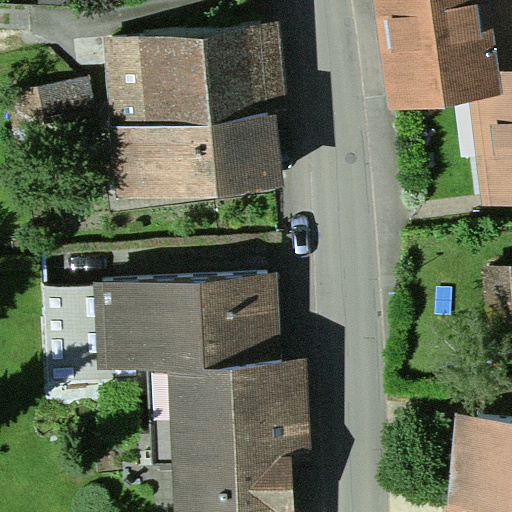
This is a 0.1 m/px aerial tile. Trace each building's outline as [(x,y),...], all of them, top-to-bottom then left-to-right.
[(501,70),(511,69),(511,0),(376,0),(390,111),(471,101),(504,97),(501,70)] [(279,22),(107,37),(110,103),(116,103),(118,198),(287,187),(276,111),(289,109),(279,22)] [(504,97),(471,101),(483,206),(511,202),(511,69),(501,70),(504,97)] [(98,112),(90,75),(37,86),(45,123),(98,112)] [(511,263),(484,266),(490,345),(511,343),(511,263)] [(305,357),(281,361),(277,273),(93,281),(93,286),(98,369),(112,370),(149,371),(169,372),(172,463),(173,511),(300,511),(300,508),(294,507),(292,460),(310,459),(305,357)] [(113,380),(112,370),(98,369),(93,286),(45,286),(49,381),(113,380)] [(153,463),(172,463),(169,372),(149,371),(153,463)] [(511,511),(511,416),(454,412),(447,511),(511,511)]
